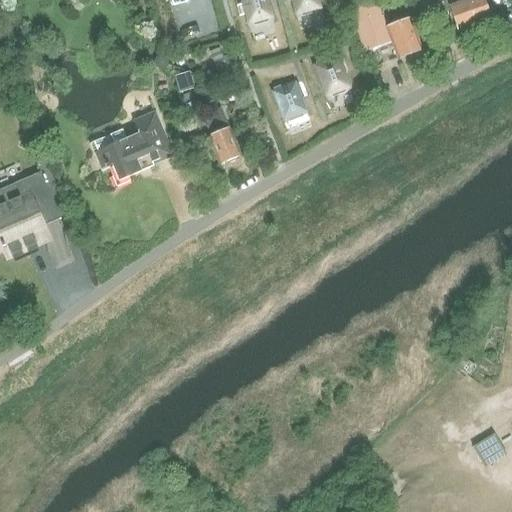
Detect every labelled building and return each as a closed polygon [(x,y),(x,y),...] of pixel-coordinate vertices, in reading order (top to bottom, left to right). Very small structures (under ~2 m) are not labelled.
[(268,0),(239,0),(247,26),(274,19),(268,0)] [(319,0),(290,0),(295,17),(322,10),(319,0)] [(361,54),(391,42),(398,59),(422,50),(410,19),(387,28),(376,0),(365,0),(344,8),(361,54)] [(418,0),(424,17),(438,13),(434,0),(418,0)] [(434,0),(438,13),(440,18),(452,14),(456,25),(473,20),(474,24),(489,18),(482,0),(434,0)] [(338,55),(312,66),(325,99),(352,89),(338,55)] [(157,59),(155,62),(156,66),(159,68),(163,67),(165,64),(164,60),(161,58),(157,59)] [(194,89),(189,72),(179,75),(178,71),(173,72),(179,93),(194,89)] [(295,82),(271,90),(283,123),(307,114),(295,82)] [(180,97),(184,107),(195,135),(206,131),(191,93),(180,97)] [(201,116),(208,132),(206,133),(208,137),(209,137),(220,163),(241,154),(221,108),(201,116)] [(97,141),(89,145),(101,171),(109,168),(117,186),(131,181),(128,175),(153,164),(174,156),(155,112),(133,121),(139,134),(126,139),(122,130),(97,141)] [(39,243),(38,241),(33,228),(57,217),(38,174),(0,190),(0,245),(2,245),(4,249),(5,248),(9,256),(39,243)] [(506,453),(498,440),(494,433),(474,445),(487,465),(506,453)]
